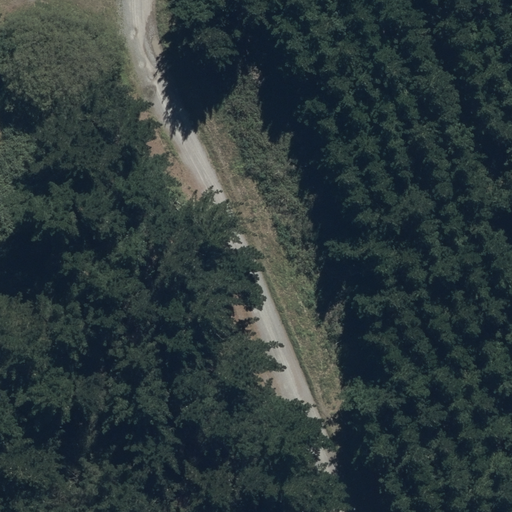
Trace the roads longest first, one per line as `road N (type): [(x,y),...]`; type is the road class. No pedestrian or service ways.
road 1 (track): [(105,0),(339,511)]
road 2 (unknown): [(62,0),(39,15),(0,106)]
